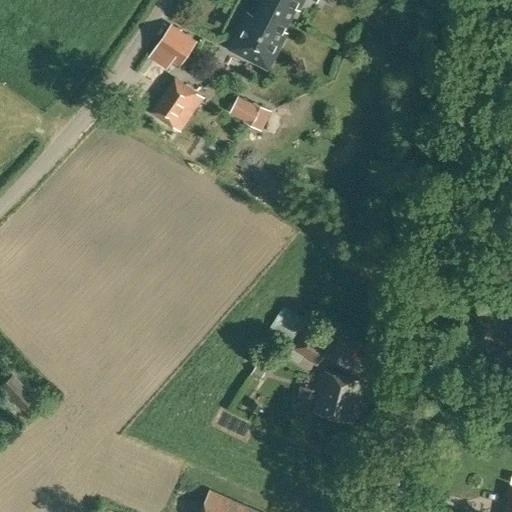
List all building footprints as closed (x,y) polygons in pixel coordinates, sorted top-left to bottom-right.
[(264,0),(262,4),(289,18),(295,6),(299,8),(302,0),(264,0)] [(283,30),(289,18),(262,4),(255,18),(249,15),(250,14),(248,13),(230,48),(268,67),(286,32),(283,30)] [(156,46),(148,58),(165,70),(173,58),(180,63),(195,42),(172,26),(171,25),(156,46)] [(174,77),(151,111),(175,127),(180,130),(203,96),(174,77)] [(262,129),(272,110),(254,101),(244,120),(262,129)] [(289,343),(304,318),(283,306),(267,331),(281,340),(283,339),(289,343)] [(317,365),(331,343),(306,327),(292,348),(317,365)] [(260,381),(266,372),(256,365),(250,374),(260,381)] [(353,421),(364,381),(325,370),(314,411),(353,421)] [(0,385),(20,408),(32,397),(12,375),(0,385)] [(511,511),(511,487),(509,486),(503,511),(511,511)] [(260,511),(210,490),(200,511),(260,511)] [(468,498),(467,511),(486,511),(487,498),(468,498)]
